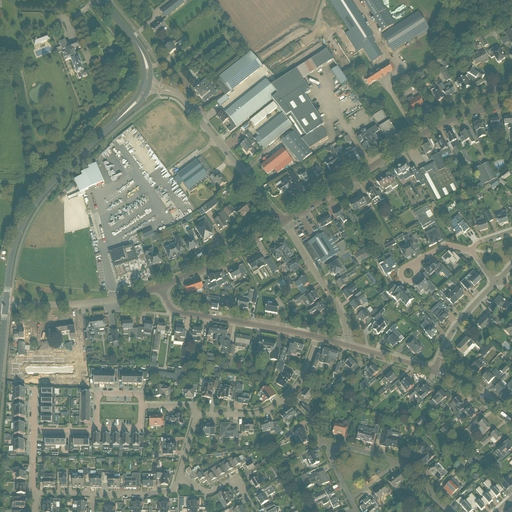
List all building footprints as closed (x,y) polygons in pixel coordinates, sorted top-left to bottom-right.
[(183,2),(181,0),(175,0),(160,11),(166,18),(184,4),(183,2)] [(375,41),(372,37),(374,36),(369,28),(368,29),(365,25),(366,24),(350,0),(330,0),(329,1),(351,35),(353,33),(372,63),(382,57),(373,42),(375,41)] [(377,0),(367,0),(364,2),(374,18),(385,11),(377,0)] [(374,18),(373,19),(381,32),(393,24),(385,11),(374,18)] [(419,13),(382,37),(392,52),(429,29),(419,13)] [(157,36),(161,33),(159,31),(165,27),(160,22),(152,29),(157,36)] [(48,34),(32,40),(35,47),(41,44),(41,43),(50,40),(48,34)] [(185,37),(178,43),(182,48),(189,42),(185,37)] [(483,37),(478,41),(479,43),(480,43),(483,48),(487,45),(484,40),(483,37)] [(65,40),(59,42),(63,52),(62,52),(65,61),(71,59),(74,69),(75,69),(77,75),(78,75),(79,79),(88,76),(86,72),(84,72),(81,66),(82,65),(79,57),(77,57),(74,50),(81,48),(78,40),(67,45),(65,40)] [(170,55),(174,52),(176,50),(173,47),(177,44),(175,41),(171,44),(165,48),(170,55)] [(326,50),(311,60),(317,70),(330,62),(333,60),(326,50)] [(494,57),(495,59),(497,63),(504,59),(499,50),(492,54),(489,56),(491,59),(494,57)] [(251,51),(219,77),(218,77),(221,80),(216,84),(226,96),(263,66),(251,51)] [(488,61),(486,57),(483,52),(479,54),(478,52),(474,54),(476,57),(472,59),(476,65),(483,62),(484,63),(488,61)] [(395,69),(392,65),(390,62),(367,77),(367,78),(365,80),(368,86),(376,81),(395,69)] [(333,70),(342,86),(349,82),(340,66),(333,70)] [(470,67),(466,73),(468,74),(472,76),(471,77),(469,78),(472,82),(471,82),(473,86),(474,88),(483,83),(481,80),(484,76),(480,73),(479,74),(474,72),(475,70),(470,67)] [(450,79),(444,68),(439,71),(446,82),(450,79)] [(420,79),(425,76),(421,69),(416,72),(420,79)] [(278,106),(294,127),(292,128),(302,141),(309,150),(328,138),(322,128),(325,125),(305,95),(310,92),(302,80),(296,70),(279,81),(272,86),(278,94),(272,99),(278,106)] [(455,83),(455,84),(457,88),(459,86),(462,92),(473,86),(471,82),(472,82),(469,78),(471,77),(472,76),(468,74),(466,76),(466,77),(465,77),(455,83)] [(222,113),(221,114),(217,117),(223,124),(228,120),(230,123),(232,126),(227,129),(230,133),(272,99),(278,94),(272,86),(267,80),(226,113),(228,115),(226,117),(222,113)] [(204,97),(207,101),(216,93),(211,86),(207,89),(202,83),(196,87),(198,88),(195,91),(202,99),(204,97)] [(442,84),(438,86),(441,92),(442,91),(446,98),(452,94),(452,95),(455,93),(454,93),(455,92),(452,88),(452,87),(451,85),(450,83),(444,87),(442,84)] [(434,89),(431,91),(438,102),(443,99),(435,85),(433,87),(434,89)] [(351,90),(346,94),(350,99),(355,95),(351,90)] [(220,105),(230,99),(228,95),(217,101),(220,105)] [(423,105),(421,100),(419,97),(414,100),(412,97),(409,99),(411,102),(408,104),(405,99),(402,100),(410,113),(423,105)] [(278,108),(273,103),(250,121),(254,126),(278,108)] [(359,110),(348,117),(351,122),(362,115),(359,110)] [(359,137),(357,138),(361,143),(362,142),(364,145),(362,145),(366,151),(367,150),(369,152),(378,147),(377,145),(384,141),(382,137),(383,136),(386,141),(397,135),(382,111),(372,118),(378,128),(377,129),(375,127),(367,132),(365,129),(357,135),(358,135),(359,137)] [(260,131),(257,134),(258,136),(254,140),(249,133),(246,135),(249,140),(240,146),(247,154),(250,152),(252,155),(255,152),(251,147),(256,143),(262,150),(292,126),(282,114),(260,131)] [(511,129),(511,125),(511,118),(503,119),(503,125),(508,125),(509,129),(510,129),(510,135),(511,135),(511,140),(511,129)] [(499,119),(490,121),(491,126),(491,128),(492,130),(499,129),(500,135),(504,135),(503,125),(500,125),(499,124),(499,119)] [(486,137),(483,130),(482,126),(481,126),(479,122),(474,125),(475,128),(474,129),(478,139),(477,140),(480,145),(483,143),(481,139),(486,137)] [(281,141),(301,164),(312,154),(294,133),(293,132),(284,140),(283,139),(281,141)] [(475,142),(472,136),(471,136),(469,132),(465,133),(465,132),(461,134),(460,135),(461,137),(459,138),(461,143),(462,144),(464,142),(464,143),(469,140),(471,145),(475,142)] [(447,139),(450,144),(452,149),(455,148),(459,146),(456,140),(457,140),(455,137),(454,137),(452,133),(447,136),(448,139),(447,139)] [(440,148),(441,151),(439,152),(442,159),(452,154),(450,150),(450,149),(447,145),(446,145),(442,138),(436,141),(437,144),(435,145),(438,150),(440,148)] [(337,148),(334,151),(336,154),(340,161),(344,159),(345,162),(351,158),(351,157),(357,154),(352,145),(351,146),(352,147),(348,150),(345,152),(344,152),(340,146),(337,148)] [(435,158),(434,157),(428,145),(422,148),(424,152),(422,152),(424,156),(426,155),(429,161),(432,160),(435,158)] [(271,159),(268,156),(262,160),(265,164),(261,167),(267,175),(274,169),(278,174),(292,162),(283,150),(271,159)] [(340,161),(336,154),(332,156),(334,158),(325,163),(330,171),(330,170),(335,167),(336,168),(340,165),(338,163),(341,162),(340,161)] [(459,191),(456,184),(452,176),(448,168),(447,168),(447,167),(440,154),(434,157),(435,158),(432,160),(434,164),(423,169),(425,174),(421,176),(425,184),(432,196),(431,196),(435,203),(459,191)] [(201,158),(197,160),(177,176),(190,193),(209,179),(207,176),(206,173),(210,170),(201,158)] [(457,158),(451,161),(455,168),(461,165),(458,159),(457,158)] [(481,183),(483,189),(489,185),(495,180),(497,178),(495,175),(489,163),(481,167),(474,170),(481,183)] [(80,193),(81,196),(85,195),(83,192),(104,182),(98,169),(96,164),(88,168),(89,171),(81,174),(82,177),(74,180),(76,185),(80,193)] [(421,186),(425,184),(421,176),(425,174),(423,169),(418,172),(414,166),(409,169),(406,164),(400,167),(397,168),(398,169),(394,171),(398,177),(401,174),(402,175),(405,180),(411,176),(412,177),(414,176),(417,182),(419,181),(421,186)] [(303,180),(305,182),(307,186),(308,186),(307,185),(313,182),(317,180),(315,177),(318,175),(319,176),(323,173),(319,167),(315,170),(316,171),(312,174),(312,173),(307,176),(304,170),(297,175),(301,181),(303,180)] [(216,183),(220,187),(223,185),(224,186),(227,183),(223,179),(221,176),(218,178),(215,174),(214,175),(210,170),(206,173),(207,176),(209,179),(214,185),(216,183)] [(287,174),(290,178),(288,179),(282,183),(283,184),(281,185),(277,188),(282,195),(288,191),(290,193),(295,189),(292,185),(292,184),(294,183),(295,184),(299,181),(292,171),(287,174)] [(380,188),(379,188),(383,195),(387,193),(385,190),(391,186),(392,189),(398,186),(396,183),(391,176),(386,179),(385,177),(383,176),(381,178),(381,179),(376,182),(380,188)] [(500,176),(497,179),(499,182),(500,184),(504,187),(507,182),(504,180),(500,176)] [(499,185),(495,180),(489,185),(493,190),(499,185)] [(75,188),(77,187),(73,182),(65,190),(68,192),(71,189),(73,186),(75,188)] [(376,194),(373,189),(367,193),(370,197),(372,200),(371,201),(371,202),(378,198),(380,201),(384,199),(382,196),(380,192),(376,194)] [(361,197),(355,201),(362,211),(364,214),(366,213),(364,209),(371,204),(367,198),(363,200),(361,197)] [(214,198),(202,208),(205,213),(218,203),(214,198)] [(457,210),(465,203),(463,198),(454,203),(457,210)] [(349,204),(352,209),(354,212),(357,210),(358,213),(362,211),(355,201),(349,204)] [(384,204),(389,213),(393,210),(388,202),(384,204)] [(249,211),(244,204),(235,212),(239,218),(249,211)] [(425,214),(430,211),(427,206),(414,214),(418,222),(414,224),(416,227),(420,224),(423,230),(426,228),(435,223),(437,222),(433,216),(428,220),(425,214)] [(223,210),(228,217),(233,214),(228,207),(223,210)] [(334,224),(340,234),(344,232),(340,226),(343,224),(346,221),(343,215),(340,210),(333,214),(337,221),(334,224)] [(493,220),(488,211),(485,213),(489,222),(493,220)] [(505,216),(507,216),(506,211),(502,212),(503,214),(495,217),(497,222),(498,222),(499,226),(500,225),(501,226),(502,225),(503,224),(507,223),(505,216)] [(217,217),(213,220),(215,222),(218,227),(220,231),(227,227),(224,223),(228,221),(223,213),(217,217)] [(348,215),(354,224),(357,222),(358,221),(355,216),(354,217),(352,213),(348,215)] [(450,228),(450,227),(457,235),(462,231),(464,234),(469,230),(458,216),(450,222),(451,223),(448,226),(450,228)] [(481,221),(476,223),(477,225),(478,227),(479,232),(488,229),(486,225),(485,223),(484,219),(483,216),(480,218),(480,220),(481,221)] [(200,225),(195,229),(196,231),(203,242),(204,242),(205,243),(208,240),(207,239),(209,238),(209,239),(212,237),(213,236),(208,228),(211,226),(205,217),(200,220),(202,225),(201,226),(200,225)] [(324,233),(323,234),(327,241),(331,239),(332,238),(326,229),(325,227),(332,223),(328,217),(318,224),(324,233)] [(437,227),(435,223),(426,228),(429,233),(426,235),(427,236),(426,237),(429,242),(427,243),(429,247),(439,242),(438,240),(439,240),(440,240),(436,233),(439,231),(437,227)] [(189,238),(183,241),(185,244),(189,252),(192,251),(195,249),(194,249),(198,248),(195,242),(198,240),(192,230),(186,232),(189,238)] [(169,260),(170,261),(173,259),(173,258),(173,259),(177,257),(176,257),(181,255),(179,252),(184,250),(178,234),(177,235),(174,236),(176,242),(169,245),(170,249),(165,251),(169,260)] [(336,254),(327,241),(323,234),(303,246),(315,264),(320,260),(322,264),(336,255),(336,254)] [(410,256),(411,257),(415,255),(412,248),(417,246),(416,245),(412,237),(410,238),(408,239),(409,242),(408,243),(409,246),(400,250),(405,259),(406,259),(410,257),(409,257),(410,256)] [(335,245),(334,243),(331,239),(327,241),(336,254),(340,252),(335,245)] [(389,248),(392,246),(396,244),(394,241),(383,247),(385,250),(388,248),(389,248)] [(286,262),(287,263),(291,260),(290,259),(288,259),(286,255),(290,253),(288,249),(289,249),(287,246),(287,247),(284,242),(283,243),(283,242),(280,244),(281,245),(280,245),(281,247),(278,248),(286,262)] [(132,247),(111,254),(115,264),(122,262),(127,261),(128,265),(129,265),(128,261),(136,258),(132,247)] [(368,247),(354,255),(359,264),(373,256),(368,247)] [(284,263),(284,264),(287,263),(286,262),(278,248),(276,250),(275,248),(274,249),(274,248),(271,250),(270,251),(273,255),(272,255),(274,258),(275,258),(277,261),(281,258),(284,263)] [(151,257),(149,251),(144,252),(147,262),(150,260),(152,266),(162,263),(159,255),(151,257)] [(392,270),(395,269),(393,266),(397,264),(390,252),(384,255),(387,260),(379,265),(381,268),(380,268),(382,272),(383,271),(385,277),(394,272),(392,270)] [(450,263),(453,266),(456,264),(460,260),(453,253),(451,255),(448,252),(441,259),(444,263),(447,266),(450,263)] [(231,268),(241,263),(238,257),(228,262),(231,268)] [(248,265),(250,269),(251,271),(252,271),(253,273),(267,265),(272,275),(278,272),(270,259),(270,260),(266,263),(263,258),(261,259),(260,257),(248,265)] [(287,263),(284,264),(277,268),(280,272),(279,270),(283,268),(284,269),(286,268),(288,272),(291,271),(292,271),(295,269),(294,269),(298,266),(298,265),(299,265),(297,263),(296,263),(296,262),(293,264),(291,260),(287,263)] [(427,266),(423,270),(426,272),(429,276),(434,272),(436,270),(440,273),(441,274),(442,273),(445,276),(448,273),(445,269),(439,263),(436,266),(432,261),(430,264),(429,263),(426,266),(427,266)] [(336,263),(329,267),(331,269),(329,270),(329,271),(332,274),(332,275),(333,274),(335,276),(338,274),(339,273),(341,276),(347,272),(343,267),(340,268),(336,263)] [(232,272),(228,274),(232,280),(235,279),(236,278),(241,275),(241,276),(246,273),(242,265),(238,267),(238,266),(233,269),(234,271),(232,272)] [(467,265),(464,267),(466,270),(463,273),(465,275),(468,278),(471,275),(474,278),(469,282),(474,287),(481,280),(471,269),(470,270),(468,268),(469,267),(467,265)] [(342,280),(340,281),(336,284),(340,290),(344,287),(346,286),(344,283),(347,281),(347,280),(350,278),(350,277),(355,274),(352,269),(347,272),(341,276),(340,277),(342,280)] [(214,276),(218,286),(218,287),(224,284),(228,282),(223,272),(219,274),(214,276)] [(369,273),(366,276),(374,285),(376,284),(377,283),(369,273)] [(209,280),(205,281),(208,291),(218,286),(214,276),(213,275),(208,277),(209,280)] [(282,281),(277,284),(280,289),(282,292),(286,289),(292,285),(287,277),(282,281)] [(297,286),(299,290),(302,294),(307,291),(304,287),(309,284),(304,277),(298,281),(295,283),(297,286)] [(431,294),(436,289),(429,282),(426,285),(421,279),(421,280),(418,282),(416,284),(414,286),(413,287),(420,294),(426,288),(431,294)] [(455,286),(449,291),(458,300),(463,295),(456,287),(459,285),(453,279),(450,282),(455,286)] [(200,281),(192,283),(193,288),(194,287),(195,291),(203,289),(200,281)] [(193,288),(192,283),(184,286),(187,294),(185,294),(185,295),(184,295),(184,296),(184,297),(184,298),(185,300),(188,299),(189,298),(188,298),(193,296),(194,300),(197,299),(196,294),(195,291),(194,287),(193,288)] [(348,290),(347,291),(343,294),(347,300),(351,297),(353,296),(351,294),(356,291),(352,284),(347,288),(348,290)] [(397,291),(396,290),(396,289),(393,286),(386,293),(389,296),(393,292),(394,294),(394,295),(391,297),(395,300),(393,302),(395,304),(396,303),(399,300),(405,306),(408,303),(409,304),(410,304),(410,303),(413,300),(409,296),(410,295),(410,296),(410,295),(405,289),(404,290),(405,290),(404,291),(401,288),(402,288),(401,287),(397,291)] [(380,296),(385,292),(382,288),(377,291),(380,296)] [(257,293),(254,292),(254,291),(252,291),(250,299),(247,299),(247,298),(243,297),(243,298),(236,297),(235,303),(238,304),(237,306),(244,308),(248,309),(249,303),(255,304),(257,293)] [(454,304),(458,300),(449,291),(445,295),(444,295),(443,295),(440,292),(436,295),(442,300),(445,298),(451,304),(450,304),(453,306),(454,305),(454,304)] [(305,298),(296,303),(297,306),(303,302),(306,300),(310,307),(311,306),(311,307),(314,304),(314,303),(314,302),(319,299),(314,293),(310,295),(308,297),(306,299),(305,299),(305,298)] [(296,303),(305,298),(302,294),(293,299),(296,303)] [(362,306),(364,304),(361,301),(364,298),(362,294),(356,299),(352,301),(353,303),(350,305),(355,311),(361,307),(362,306)] [(209,297),(206,297),(207,302),(211,302),(210,305),(212,306),(211,309),(218,310),(220,298),(210,297),(209,297)] [(490,306),(488,309),(491,312),(493,314),(495,311),(494,310),(498,306),(507,313),(509,311),(511,307),(511,306),(507,302),(506,303),(504,302),(505,301),(504,300),(503,301),(499,297),(494,302),(491,307),(490,306)] [(221,298),(219,307),(223,308),(223,310),(229,311),(229,309),(232,309),(233,300),(221,298)] [(284,306),(279,298),(277,299),(275,300),(277,302),(277,305),(273,304),(273,306),(267,305),(266,312),(278,314),(278,311),(282,311),(283,306),(284,306)] [(438,309),(432,314),(441,324),(445,320),(444,320),(448,316),(446,314),(450,311),(441,302),(435,306),(438,309)] [(308,309),(307,310),(308,313),(310,315),(312,314),(316,311),(317,311),(319,313),(321,312),(325,309),(324,309),(325,308),(324,306),(323,306),(321,303),(319,305),(318,303),(308,309)] [(385,312),(382,309),(372,319),(375,322),(375,321),(376,323),(372,327),(374,329),(373,330),(374,332),(373,332),(376,335),(376,334),(377,335),(380,333),(381,333),(384,331),(383,330),(386,327),(379,320),(383,316),(382,315),(385,312)] [(363,322),(364,323),(369,319),(370,320),(378,313),(375,310),(373,311),(370,314),(366,310),(364,312),(362,313),(358,316),(363,322)] [(426,336),(428,337),(431,340),(432,339),(434,337),(435,336),(434,335),(437,332),(433,329),(432,328),(434,326),(435,327),(438,325),(425,311),(422,314),(425,317),(424,318),(425,319),(424,320),(428,325),(423,329),(424,329),(424,330),(426,332),(427,332),(425,334),(427,335),(426,336)] [(492,320),(497,324),(500,321),(494,315),(491,318),(487,314),(476,325),(482,331),(492,320)] [(97,333),(97,334),(101,333),(105,333),(105,328),(105,326),(106,326),(105,320),(104,320),(103,318),(95,319),(97,333)] [(97,338),(97,334),(97,333),(95,319),(85,320),(86,325),(87,331),(89,331),(91,339),(92,339),(92,342),(94,342),(94,338),(97,338)] [(132,322),(123,323),(123,330),(123,334),(128,334),(128,335),(129,339),(135,338),(138,338),(138,334),(139,329),(133,329),(133,327),(132,322)] [(144,329),(139,328),(139,329),(138,334),(138,338),(143,339),(143,333),(151,335),(153,324),(145,323),(144,329)] [(76,338),(74,329),(74,324),(71,325),(72,325),(65,326),(65,324),(55,325),(58,340),(62,340),(61,332),(70,331),(71,339),(76,338)] [(156,335),(153,351),(158,351),(161,334),(164,335),(168,335),(169,330),(165,330),(166,326),(158,325),(157,330),(156,336),(156,335)] [(390,338),(387,341),(393,348),(399,343),(400,343),(401,341),(399,338),(401,336),(395,330),(397,328),(395,325),(389,330),(391,333),(388,336),(390,338)] [(175,332),(174,342),(185,344),(186,333),(184,333),(184,328),(177,327),(176,333),(175,332)] [(212,330),(211,338),(213,339),(213,340),(213,341),(217,342),(218,336),(219,328),(212,327),(212,330)] [(36,334),(31,334),(31,341),(44,339),(45,342),(51,342),(49,332),(44,333),(43,328),(35,329),(36,334)] [(219,328),(218,336),(221,337),(220,339),(226,340),(225,345),(229,346),(231,337),(227,336),(227,334),(228,329),(219,328)] [(201,342),(201,338),(202,335),(202,330),(193,329),(193,333),(190,332),(188,345),(192,346),(192,341),(201,342)] [(19,333),(14,333),(15,338),(19,338),(19,339),(22,339),(24,339),(26,339),(26,330),(24,330),(19,330),(20,330),(19,330),(19,333)] [(415,332),(408,338),(411,342),(406,346),(409,349),(411,352),(415,355),(417,353),(418,354),(420,351),(419,350),(421,349),(418,345),(419,344),(416,340),(418,339),(416,337),(418,336),(415,332)] [(235,341),(235,343),(236,343),(235,344),(239,345),(239,347),(245,349),(246,346),(249,346),(249,343),(250,338),(237,336),(236,341),(235,341)] [(479,349),(482,346),(472,337),(469,341),(467,339),(462,344),(468,350),(472,344),(474,346),(474,345),(479,349)] [(226,340),(220,339),(219,346),(223,347),(222,352),(227,353),(229,346),(225,345),(226,340)] [(279,352),(275,351),(276,343),(260,340),(259,345),(255,344),(254,353),(261,354),(262,349),(267,350),(267,352),(272,353),(270,360),(278,361),(279,352)] [(288,345),(287,349),(285,355),(290,356),(292,352),(301,354),(304,345),(300,344),(300,345),(294,343),(293,347),(292,347),(292,346),(288,345)] [(468,350),(462,344),(457,349),(459,352),(455,356),(460,361),(461,360),(464,356),(463,355),(468,350)] [(483,358),(487,354),(493,348),(489,344),(483,350),(480,354),(483,358)] [(331,350),(324,348),(321,356),(319,363),(324,364),(326,365),(331,350)] [(331,350),(326,365),(329,366),(331,359),(336,361),(337,357),(340,358),(341,354),(338,353),(338,352),(331,350)] [(27,357),(27,362),(43,362),(43,356),(33,356),(33,352),(28,352),(27,357)] [(43,356),(43,362),(59,362),(59,352),(54,352),(53,356),(43,356)] [(59,352),(59,362),(74,362),(74,356),(64,356),(64,352),(59,352)] [(149,363),(148,377),(184,382),(184,377),(185,370),(175,369),(175,374),(158,372),(158,369),(157,369),(158,364),(156,364),(157,361),(158,355),(152,354),(151,360),(152,360),(151,363),(149,363)] [(315,369),(320,356),(316,354),(311,367),(315,369)] [(203,357),(203,362),(210,363),(213,363),(214,357),(213,357),(211,357),(207,356),(207,355),(204,355),(203,357)] [(74,356),(74,362),(77,362),(77,370),(88,370),(87,365),(83,365),(83,356),(74,356)] [(12,363),(12,369),(22,369),(22,362),(27,362),(27,357),(16,357),(16,363),(12,363)] [(330,390),(332,391),(355,369),(353,367),(355,365),(349,360),(347,362),(345,360),(342,364),(341,365),(340,367),(342,369),(345,365),(350,369),(341,378),(336,383),(336,385),(330,390)] [(477,374),(481,370),(482,368),(484,366),(485,367),(488,364),(484,360),(482,362),(479,360),(476,363),(471,368),(477,374)] [(337,376),(340,367),(341,365),(337,363),(331,377),(334,379),(336,375),(337,376)] [(360,385),(360,387),(363,391),(376,381),(372,377),(378,372),(374,367),(374,366),(372,363),(365,369),(368,372),(367,373),(367,375),(370,379),(367,382),(366,380),(360,385)] [(499,371),(503,375),(508,370),(504,366),(499,371)] [(12,369),(12,374),(15,374),(15,381),(22,381),(22,369),(12,369)] [(277,384),(279,385),(284,388),(288,380),(289,381),(293,374),(289,372),(285,369),(282,374),(279,380),(279,379),(277,384)] [(74,379),(74,385),(83,385),(83,376),(89,376),(88,370),(77,370),(77,379),(74,379)] [(91,376),(94,376),(94,384),(99,384),(99,375),(94,375),(94,370),(91,370),(91,376)] [(109,374),(109,375),(109,384),(114,384),(115,377),(118,377),(118,370),(115,370),(114,374),(109,374)] [(127,385),(127,376),(127,373),(122,373),(122,370),(119,370),(119,381),(122,381),(122,385),(127,385)] [(482,373),(485,375),(482,378),(488,384),(494,378),(499,373),(498,372),(496,370),(490,376),(485,370),(482,373)] [(497,381),(503,375),(499,371),(498,372),(499,373),(494,378),(497,381)] [(138,376),(137,385),(143,385),(143,380),(146,381),(147,378),(147,373),(138,373),(138,376)] [(389,384),(392,382),(396,379),(391,373),(384,379),(382,381),(384,384),(386,381),(389,384)] [(217,390),(218,381),(219,378),(215,377),(214,380),(212,380),(211,384),(204,383),(202,395),(204,395),(204,398),(211,399),(213,389),(217,390)] [(43,379),(43,385),(53,385),(53,389),(59,389),(59,379),(43,379)] [(59,379),(59,389),(64,389),(65,385),(74,385),(74,379),(59,379)] [(399,381),(394,385),(398,390),(404,397),(408,393),(407,392),(414,387),(407,379),(402,384),(399,381)] [(498,386),(494,390),(497,392),(496,393),(497,394),(498,393),(501,396),(507,390),(511,385),(511,379),(511,380),(507,385),(505,387),(501,384),(500,383),(498,386)] [(219,399),(224,400),(223,401),(227,401),(227,397),(229,397),(229,396),(235,397),(236,393),(237,385),(235,385),(230,384),(230,387),(227,387),(227,386),(225,386),(225,387),(224,386),(223,390),(220,389),(220,391),(219,396),(220,396),(220,399),(219,399)] [(237,384),(236,393),(237,393),(236,398),(239,399),(238,404),(241,405),(241,404),(248,405),(249,397),(246,396),(246,394),(242,393),(243,385),(237,384)] [(391,387),(388,384),(377,393),(380,397),(391,387)] [(193,385),(193,389),(184,389),(184,392),(183,392),(183,396),(185,396),(185,398),(190,398),(191,397),(192,397),(192,398),(193,398),(193,391),(197,391),(197,385),(193,385)] [(501,396),(499,398),(506,405),(510,401),(511,399),(511,385),(507,390),(501,396)] [(13,395),(25,395),(25,390),(19,389),(19,386),(13,386),(13,390),(13,395)] [(408,396),(411,399),(415,395),(418,398),(419,397),(422,400),(425,397),(431,392),(425,386),(421,390),(418,387),(408,396)] [(155,393),(156,393),(156,397),(154,397),(164,397),(164,394),(166,394),(170,394),(170,388),(164,388),(164,387),(155,387),(155,393)] [(266,389),(265,388),(260,392),(264,397),(260,399),(263,403),(267,400),(268,401),(273,398),(271,395),(274,393),(269,387),(266,389)] [(312,411),(308,407),(307,405),(313,398),(311,397),(314,394),(307,388),(301,395),(300,394),(296,398),(303,404),(300,407),(308,414),(312,411)] [(55,398),(55,395),(55,389),(42,389),(41,395),(49,395),(49,398),(55,398)] [(80,399),(90,399),(90,393),(85,393),(85,390),(79,390),(79,393),(80,393),(80,396),(80,399)] [(440,403),(444,399),(446,398),(446,397),(445,395),(444,396),(441,392),(433,399),(435,402),(438,405),(434,408),(438,412),(442,408),(443,407),(440,403)] [(12,400),(12,404),(18,404),(18,401),(25,401),(25,395),(13,395),(13,400),(12,400)] [(49,405),(49,407),(49,408),(54,408),(55,408),(55,405),(54,404),(55,398),(49,398),(41,398),(41,400),(41,403),(41,404),(49,405)] [(449,405),(448,406),(453,411),(454,411),(457,415),(463,410),(465,408),(462,405),(463,404),(458,398),(454,401),(449,405)] [(12,412),(25,413),(25,407),(18,407),(18,404),(12,404),(12,412)] [(292,417),(296,414),(294,411),(293,411),(289,406),(285,409),(286,410),(280,415),(285,421),(291,416),(292,417)] [(49,408),(49,407),(41,407),(41,414),(49,414),(49,417),(54,417),(55,417),(55,414),(54,414),(54,408),(49,408)] [(463,410),(457,415),(456,416),(460,420),(466,415),(468,417),(471,420),(476,416),(469,408),(465,412),(463,410)] [(6,418),(6,421),(12,421),(18,421),(18,418),(25,418),(25,417),(25,414),(25,413),(12,412),(12,418),(6,418)] [(150,417),(150,422),(150,425),(154,425),(154,426),(163,426),(163,416),(158,416),(158,417),(156,417),(156,416),(150,417)] [(169,417),(169,422),(169,424),(176,424),(176,425),(183,425),(183,420),(182,420),(182,416),(176,416),(176,417),(169,417)] [(54,423),(54,417),(49,417),(41,417),(41,423),(49,423),(49,426),(55,426),(55,423),(54,423)] [(90,418),(79,417),(79,423),(78,423),(78,427),(84,427),(84,424),(90,424),(90,418)] [(422,417),(416,422),(420,427),(426,422),(422,417)] [(274,429),(272,424),(271,419),(267,421),(265,422),(263,423),(263,421),(260,422),(260,424),(259,424),(262,433),(270,430),(271,433),(277,430),(279,434),(280,434),(282,432),(279,426),(276,428),(274,429)] [(18,421),(12,421),(12,424),(14,425),(14,430),(24,430),(25,424),(18,424),(18,421)] [(346,421),(345,427),(335,424),(332,434),(344,437),(345,432),(350,433),(351,427),(352,423),(346,421)] [(485,433),(486,432),(490,428),(484,421),(479,425),(476,421),(467,429),(470,434),(477,428),(477,429),(480,427),(485,433)] [(238,435),(238,440),(242,440),(242,437),(244,437),(244,432),(249,432),(249,433),(249,434),(253,434),(253,433),(253,431),(253,423),(249,423),(249,424),(244,424),(244,426),(241,426),(241,434),(238,435)] [(220,434),(220,438),(221,439),(224,439),(225,438),(237,438),(237,433),(237,428),(230,428),(230,426),(227,426),(227,424),(222,424),(222,429),(220,429),(220,434)] [(215,435),(214,425),(210,425),(210,426),(202,426),(202,430),(200,430),(200,436),(201,436),(201,435),(205,435),(205,436),(205,435),(215,435)] [(358,435),(357,439),(365,441),(364,442),(372,444),(373,439),(374,435),(374,434),(375,431),(374,431),(359,427),(358,431),(359,431),(358,435)] [(300,447),(304,445),(308,443),(304,435),(305,434),(303,429),(294,434),(300,447)] [(381,441),(380,446),(387,448),(388,446),(397,449),(398,444),(399,439),(400,436),(399,434),(391,432),(391,431),(384,429),(381,441)] [(12,438),(18,438),(18,435),(24,435),(24,434),(25,434),(25,431),(24,431),(24,430),(14,430),(14,435),(12,435),(12,438)] [(496,442),(497,441),(501,438),(496,431),(492,435),(491,436),(488,438),(490,440),(492,438),(496,442)] [(100,435),(98,435),(95,435),(93,435),(93,448),(99,448),(99,450),(103,450),(103,444),(99,444),(100,435)] [(105,435),(103,435),(103,448),(109,448),(109,450),(112,450),(113,444),(109,444),(109,436),(108,436),(108,435),(105,435)] [(122,450),(122,444),(119,444),(119,436),(118,436),(118,435),(115,435),(115,436),(113,436),(113,448),(119,448),(119,450),(122,450)] [(129,450),(132,451),(132,444),(129,444),(129,436),(128,436),(128,435),(124,435),(124,436),(123,436),(123,449),(129,449),(129,450)] [(138,436),(138,435),(134,435),(134,436),(133,436),(133,447),(139,447),(139,448),(143,448),(143,442),(139,442),(139,436),(138,436)] [(484,446),(489,442),(485,437),(480,442),(484,446)] [(18,441),(18,438),(12,438),(9,438),(9,441),(12,441),(12,447),(13,447),(24,447),(24,441),(18,441)] [(50,448),(50,438),(45,438),(45,445),(42,445),(42,451),(45,452),(45,449),(50,449),(50,448)] [(61,438),(60,447),(65,447),(65,452),(69,452),(69,446),(66,446),(66,438),(61,438)] [(73,447),(79,447),(79,438),(73,438),(73,446),(70,446),(70,452),(73,452),(73,447)] [(84,447),(84,449),(89,449),(89,452),(92,452),(92,446),(92,442),(89,442),(89,438),(84,438),(84,447)] [(162,451),(163,451),(163,455),(173,455),(173,452),(176,452),(176,445),(175,445),(175,444),(176,444),(176,442),(172,442),(172,438),(163,438),(163,442),(162,442),(162,451)] [(505,455),(508,452),(509,451),(511,448),(511,446),(508,441),(502,446),(497,450),(500,454),(501,453),(502,454),(503,453),(505,455)] [(423,466),(427,463),(434,456),(423,443),(416,449),(422,456),(418,460),(423,466)] [(13,447),(13,452),(10,452),(10,456),(16,456),(16,453),(24,453),(24,447),(13,447)] [(313,466),(315,465),(319,462),(314,452),(310,454),(308,449),(300,453),(302,456),(301,457),(303,462),(306,460),(309,466),(312,465),(313,466)] [(472,452),(469,455),(474,460),(478,463),(480,460),(481,461),(482,459),(481,457),(479,459),(472,452)] [(227,460),(234,472),(235,472),(234,470),(236,469),(237,470),(242,467),(243,467),(242,466),(242,465),(246,463),(244,460),(241,461),(239,458),(234,461),(232,458),(230,458),(227,460)] [(474,469),(478,465),(471,459),(467,463),(474,469)] [(229,475),(234,472),(227,460),(219,465),(225,474),(226,476),(225,477),(226,476),(226,475),(229,474),(229,475)] [(250,475),(261,469),(259,464),(254,467),(250,461),(242,466),(243,467),(242,467),(244,470),(247,468),(249,472),(250,475)] [(432,474),(439,482),(448,473),(445,470),(442,473),(434,464),(429,469),(430,470),(428,472),(431,475),(432,474)] [(54,487),(54,482),(54,475),(44,475),(44,466),(40,465),(40,478),(44,478),(43,487),(54,487)] [(225,474),(219,465),(211,470),(216,479),(218,481),(217,482),(218,481),(218,480),(222,477),(221,476),(225,474)] [(143,475),(143,481),(143,486),(149,486),(149,487),(153,487),(153,478),(153,476),(156,476),(157,467),(154,467),(153,475),(143,474),(143,475)] [(207,481),(203,475),(200,469),(193,473),(192,471),(190,468),(186,470),(186,471),(189,476),(192,474),(195,480),(198,478),(200,483),(202,482),(203,483),(206,481),(207,481)] [(13,469),(13,474),(17,474),(17,480),(17,483),(20,483),(22,483),(22,480),(26,480),(26,472),(22,472),(22,469),(23,469),(18,469),(13,469)] [(83,483),(87,483),(87,475),(87,469),(83,469),(83,474),(78,474),(78,488),(83,488),(83,483)] [(213,481),(216,479),(211,470),(203,475),(207,481),(209,485),(214,482),(213,481)] [(157,471),(157,474),(156,479),(161,479),(161,485),(168,486),(168,482),(169,482),(170,476),(169,476),(169,472),(165,472),(165,471),(157,471)] [(320,487),(325,485),(329,483),(324,471),(319,474),(315,476),(314,474),(307,477),(306,475),(302,476),(301,477),(306,488),(318,482),(320,487)] [(64,473),(57,473),(57,482),(61,482),(60,488),(67,488),(67,474),(65,474),(64,473)] [(96,475),(96,488),(101,488),(101,483),(105,483),(105,477),(105,473),(101,473),(101,474),(96,474),(96,475)] [(114,489),(114,479),(114,474),(109,474),(109,473),(105,473),(105,477),(105,483),(108,483),(108,488),(114,489)] [(393,489),(399,484),(403,481),(397,473),(393,476),(394,477),(388,481),(393,489)] [(72,476),(69,476),(69,483),(72,483),(72,488),(78,488),(78,474),(72,474),(72,476)] [(123,478),(123,482),(126,483),(126,484),(126,489),(136,489),(136,483),(140,483),(140,478),(140,474),(132,474),(132,478),(126,478),(126,476),(123,475),(123,477),(123,478)] [(254,476),(250,479),(251,481),(250,482),(252,484),(251,485),(252,486),(253,485),(257,492),(265,487),(263,485),(266,483),(262,477),(260,478),(258,474),(254,476)] [(87,475),(87,483),(90,483),(90,488),(96,488),(96,475),(90,475),(87,475)] [(114,479),(114,489),(119,489),(119,483),(123,483),(123,482),(123,478),(123,477),(120,477),(120,475),(114,475),(114,479)] [(506,491),(511,485),(511,483),(507,477),(500,484),(506,491)] [(453,479),(443,488),(451,497),(461,488),(453,479)] [(488,480),(483,484),(490,492),(495,497),(496,498),(500,495),(498,494),(503,490),(498,484),(493,488),(490,484),(491,483),(488,480)] [(16,494),(20,494),(25,494),(25,489),(25,487),(25,483),(22,483),(20,483),(17,483),(16,490),(16,494)] [(270,485),(265,489),(260,491),(262,495),(257,498),(261,506),(268,501),(270,504),(273,502),(270,496),(275,493),(270,485)] [(373,493),(375,496),(378,499),(388,492),(383,485),(379,487),(380,488),(373,493)] [(333,509),(335,508),(339,506),(338,502),(339,502),(335,495),(334,495),(330,487),(329,488),(326,490),(324,490),(313,496),(315,500),(314,500),(317,505),(322,503),(323,506),(330,502),(333,509)] [(479,487),(476,490),(483,498),(487,503),(489,505),(492,502),(491,500),(495,497),(490,492),(486,495),(479,487)] [(226,494),(224,491),(217,495),(220,500),(222,500),(223,500),(227,506),(231,504),(230,502),(234,500),(232,496),(231,497),(228,493),(226,494)] [(471,494),(468,497),(469,498),(473,502),(477,507),(481,511),(485,508),(483,507),(487,503),(483,498),(478,502),(471,494)] [(15,508),(20,508),(25,508),(25,501),(20,500),(20,497),(21,498),(21,497),(12,497),(12,504),(15,504),(15,508)] [(460,498),(456,501),(460,506),(460,507),(462,509),(464,510),(473,502),(469,498),(464,502),(460,498)] [(51,509),(56,509),(56,505),(56,503),(60,503),(60,500),(48,499),(48,503),(42,503),(42,507),(43,507),(43,508),(51,509)] [(362,507),(360,508),(361,511),(368,511),(374,508),(377,506),(378,505),(375,502),(374,500),(371,503),(368,499),(364,502),(363,501),(360,504),(362,507)] [(78,509),(86,509),(86,503),(80,503),(80,500),(82,500),(74,500),(74,505),(73,505),(73,509),(78,509)] [(473,502),(464,510),(465,511),(472,511),(477,507),(473,502)]
